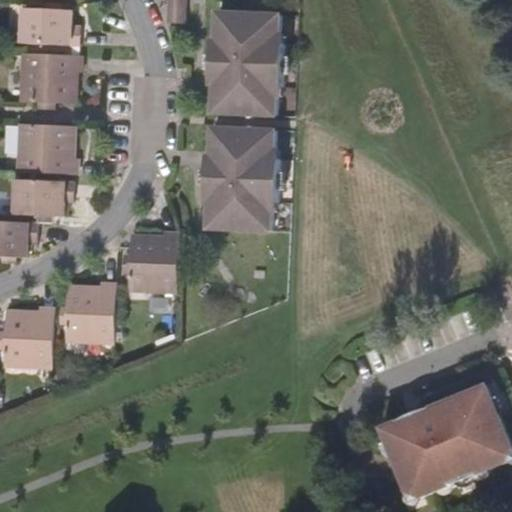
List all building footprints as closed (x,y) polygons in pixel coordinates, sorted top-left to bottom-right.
[(187,7),(171,6),(171,24),(186,25),(187,7)] [(27,10),(26,43),(83,46),(83,28),(73,26),(74,12),(27,10)] [(223,16),(222,33),(222,44),(215,44),(213,88),(220,88),(219,118),(280,121),(281,101),(278,101),(278,91),(285,91),(287,50),(280,50),(280,40),(284,39),(285,18),(223,16)] [(87,57),(26,55),(25,102),(40,102),(58,103),(79,103),(80,71),(86,72),(87,57)] [(23,175),(84,177),(85,160),(80,159),(81,129),(60,128),(42,127),(25,127),(23,175)] [(215,203),(215,233),(276,236),(277,216),(273,216),(273,206),(280,206),(282,164),(275,163),(275,154),(278,154),(279,135),(218,133),(217,159),(211,159),(208,202),(215,203)] [(43,215),(56,216),(67,217),(68,202),(78,203),(79,183),(22,181),(21,214),(43,215)] [(41,226),(0,224),(0,256),(6,257),(20,257),(31,258),(31,243),(41,243),(41,226)] [(182,246),(182,239),(167,238),(167,243),(137,242),(136,262),(135,278),(135,293),(180,295),(181,282),(182,246)] [(116,348),(119,289),(106,289),(106,294),(74,293),(72,312),(71,328),(71,346),(116,348)] [(54,371),(56,314),(42,314),(42,319),(10,318),(10,337),(9,352),(8,369),(54,371)] [(2,352),(9,352),(10,337),(2,336),(2,352)] [(486,380),(420,406),(423,413),(411,418),(407,411),(381,421),(394,454),(392,455),(410,498),(420,493),(439,486),(437,482),(487,461),(488,464),(511,455),(511,457),(511,436),(500,409),(498,410),(486,380)] [(420,406),(407,411),(411,418),(423,413),(420,406)]
